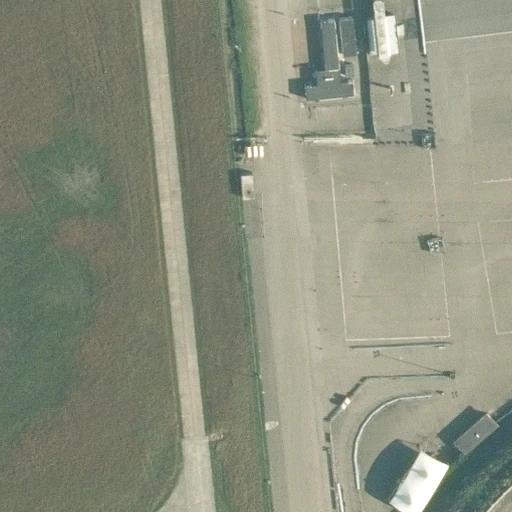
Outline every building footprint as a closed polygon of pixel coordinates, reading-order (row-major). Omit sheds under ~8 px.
[(353,15),(338,17),(342,54),(356,53),(353,15)] [(306,96),(353,92),(352,78),(340,79),(334,17),(320,19),(325,66),(315,68),(316,82),(304,83),(306,96)] [(345,74),(354,73),(353,62),(344,63),(345,74)] [(464,451),(497,422),(485,409),(453,439),(464,451)] [(414,511),(446,460),(420,444),(389,496),(414,511)]
